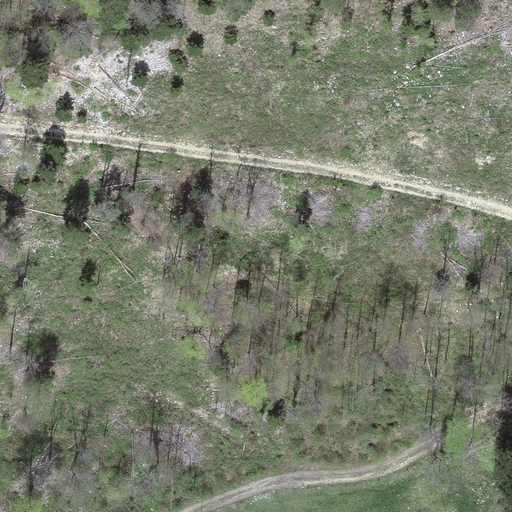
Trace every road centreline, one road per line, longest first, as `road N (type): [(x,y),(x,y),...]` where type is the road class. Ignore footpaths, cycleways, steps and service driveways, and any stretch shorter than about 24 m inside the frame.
road 1 (track): [(511,217),(313,169),(0,127)]
road 2 (track): [(195,511),(278,478),(361,476),(511,403)]
